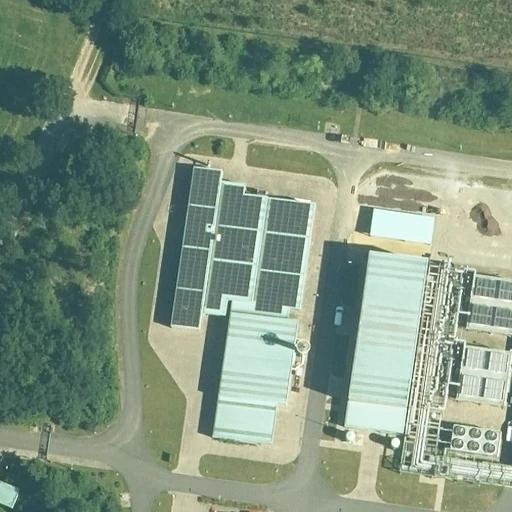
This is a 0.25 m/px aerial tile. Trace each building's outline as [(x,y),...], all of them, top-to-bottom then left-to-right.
[(226,172),(198,169),(178,332),(211,333),(214,317),(231,312),(233,308),(297,317),(310,206),(253,195),(249,187),(227,187),(226,172)] [(434,262),(379,255),(360,428),(415,434),(434,262)] [(511,283),(481,279),(473,331),(511,337),(511,283)] [(232,314),(215,442),(295,452),(312,325),(232,314)] [(511,404),(511,353),(471,348),(463,402),(511,409),(511,404)] [(463,427),(458,457),(497,464),(502,434),(463,427)]
